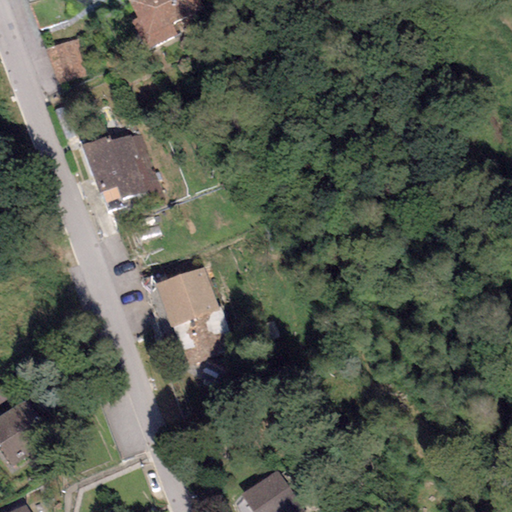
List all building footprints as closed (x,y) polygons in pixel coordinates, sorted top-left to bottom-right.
[(191,18),(180,0),(135,0),(128,4),(138,21),(131,25),(148,54),(173,40),(168,31),(191,18)] [(91,78),(77,41),(45,52),(59,89),(91,78)] [(157,197),(130,131),(81,152),(102,201),(118,194),(121,203),(138,196),(141,203),(157,197)] [(209,273),(156,289),(169,332),(175,331),(182,353),(230,337),(209,273)] [(0,386),(0,402),(4,412),(19,404),(7,382),(0,386)] [(42,394),(0,420),(0,459),(9,475),(69,438),(42,394)] [(305,511),(278,473),(240,500),(248,511),(305,511)]
